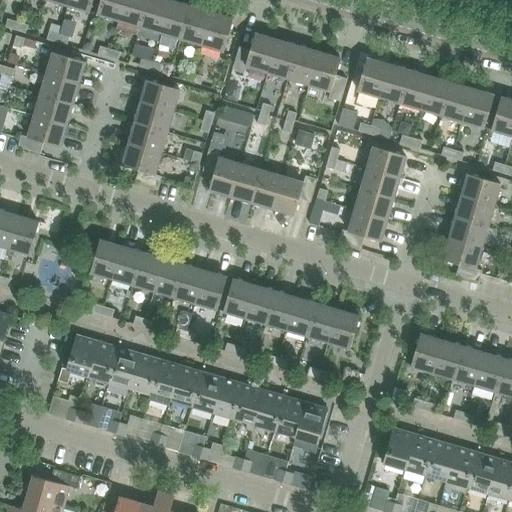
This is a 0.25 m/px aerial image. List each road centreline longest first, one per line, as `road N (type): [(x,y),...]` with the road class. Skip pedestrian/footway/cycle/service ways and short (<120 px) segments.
road 1 (residential): [(0,163),(406,284)]
road 2 (residential): [(6,418),(308,511)]
road 3 (residential): [(337,511),(406,284)]
road 4 (tertiary): [(511,54),(327,0)]
road 5 (unknown): [(58,181),(108,55)]
